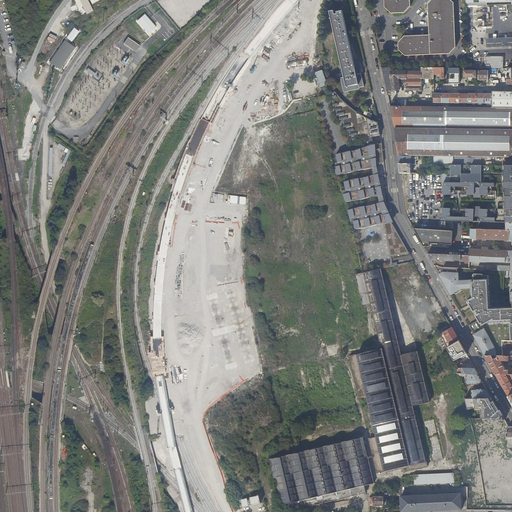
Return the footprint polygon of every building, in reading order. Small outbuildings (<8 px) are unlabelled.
[(383,0),(384,8),(391,14),(405,13),(410,7),(410,0),(383,0)] [(404,36),(398,42),(398,50),(404,56),(449,54),(455,47),(454,3),(451,0),(431,0),(428,4),(429,35),(404,36)] [(334,12),(333,10),(329,11),(344,77),(341,77),(344,92),(360,88),(360,87),(364,86),(361,73),(357,74),(342,10),(334,12)] [(74,27),(66,38),(71,42),(79,31),(74,27)] [(508,46),(507,36),(489,37),(490,47),(508,46)] [(140,46),(128,38),(124,44),(136,52),(140,46)] [(65,39),(50,61),(60,69),(76,46),(65,39)] [(125,66),(130,59),(125,56),(121,63),(125,66)] [(485,68),(504,68),(503,58),(495,58),(495,60),(491,60),(491,58),(485,58),(485,68)] [(316,79),(314,79),(316,87),(325,86),(321,65),(313,66),(316,79)] [(434,68),(382,68),(387,91),(400,89),(399,83),(399,79),(407,79),(407,83),(407,86),(405,86),(405,90),(413,90),(413,91),(421,91),(422,79),(434,79),(434,75),(434,68)] [(444,78),(447,78),(447,84),(459,84),(460,68),(434,68),(434,75),(440,75),(440,79),(444,79),(444,78)] [(476,78),(476,71),(464,71),(464,78),(467,78),(467,81),(472,81),(472,78),(476,78)] [(488,80),(488,71),(479,71),(479,80),(488,80)] [(338,95),(336,92),(330,93),(333,107),(335,106),(337,116),(339,115),(340,120),(343,120),(344,127),(346,127),(347,132),(349,132),(350,136),(352,136),(353,141),(366,138),(368,146),(357,150),(347,152),(336,154),(340,174),(348,173),(357,170),(372,168),(374,174),(364,177),(355,179),(344,182),(347,193),(343,194),(346,202),(378,195),(380,202),(348,210),(350,218),(355,217),(356,220),(354,221),(356,229),(385,223),(392,255),(409,251),(392,222),(383,202),(382,195),(376,167),(384,162),(382,143),(374,144),(373,136),(381,135),(380,130),(379,121),(375,120),(366,116),(362,114),(353,108),(344,101),(338,95)] [(492,108),(511,108),(511,92),(493,92),(493,94),(470,94),(470,93),(467,93),(467,94),(434,93),(434,94),(434,103),(492,104),(492,108)] [(511,158),(511,108),(492,108),(433,107),(431,107),(419,107),(411,107),(391,106),(395,129),(398,156),(419,157),(426,157),(434,157),(434,165),(448,165),(451,165),(501,166),(501,158),(511,158)] [(71,151),(69,150),(67,153),(62,164),(65,165),(71,151)] [(412,165),(416,165),(416,161),(419,161),(419,157),(398,156),(400,174),(411,174),(412,165)] [(451,165),(448,165),(448,171),(447,171),(447,172),(447,173),(447,174),(451,174),(451,182),(474,183),(479,183),(494,183),(502,183),(511,183),(511,165),(501,166),(451,165)] [(451,182),(443,183),(443,194),(457,195),(457,190),(455,190),(455,186),(463,186),(463,190),(460,190),(460,195),(473,195),(473,197),(480,197),(480,195),(494,195),(494,191),(492,191),(492,187),(494,187),(494,183),(479,183),(479,185),(480,185),(480,188),(474,188),(474,183),(451,182)] [(511,183),(502,183),(502,198),(504,198),(511,197),(511,198),(511,183)] [(496,210),(497,219),(495,220),(495,223),(506,223),(511,223),(511,202),(511,203),(504,204),(504,207),(506,207),(506,211),(503,211),(503,210),(496,210)] [(479,222),(480,222),(492,223),(495,223),(495,220),(495,216),(491,216),(491,213),(494,213),(494,209),(480,208),(480,206),(473,206),(473,208),(460,208),(460,212),(463,213),(463,217),(455,216),(455,212),(457,212),(457,208),(443,208),(443,221),(474,222),(474,215),(481,215),(481,218),(479,218),(479,222)] [(506,230),(506,231),(511,231),(511,223),(506,223),(495,223),(492,223),(480,222),(480,226),(500,227),(500,228),(503,228),(505,229),(505,230),(506,230)] [(454,231),(414,229),(424,247),(449,248),(452,245),(454,231)] [(511,231),(506,231),(473,229),(470,229),(470,239),(511,241),(511,246),(511,250),(505,251),(505,248),(504,247),(498,247),(497,248),(497,250),(492,250),(492,247),(491,247),(479,246),(478,247),(478,250),(475,249),(475,247),(474,246),(470,246),(470,256),(510,258),(511,257),(511,231)] [(469,269),(470,256),(428,254),(431,261),(455,262),(455,261),(469,261),(469,267),(467,267),(467,269),(469,269)] [(511,271),(511,257),(510,258),(470,256),(469,269),(471,269),(472,262),(511,262),(511,266),(511,271)] [(440,275),(439,275),(450,294),(462,288),(472,289),(473,290),(473,292),(472,293),(473,303),(475,306),(472,307),(475,312),(476,311),(479,316),(477,317),(479,321),(470,326),(474,335),(473,335),(485,356),(502,356),(503,341),(511,341),(511,291),(511,292),(511,303),(511,305),(491,307),(490,306),(489,275),(483,276),(483,274),(474,274),(475,281),(457,281),(457,268),(443,267),(442,273),(440,275)] [(421,425),(416,405),(430,402),(418,351),(401,354),(381,268),(363,273),(355,274),(363,305),(371,303),(381,348),(349,356),(359,396),(367,395),(372,415),(377,437),(369,439),(377,473),(409,465),(410,470),(427,465),(418,426),(421,425)] [(457,336),(453,328),(443,333),(445,338),(447,338),(450,343),(451,342),(453,345),(460,341),(457,336)] [(453,345),(448,348),(455,361),(466,354),(460,341),(453,345)] [(511,341),(503,341),(502,356),(503,356),(503,348),(511,348),(511,351),(511,356),(511,341)] [(502,356),(485,356),(495,374),(508,375),(508,370),(506,370),(501,361),(507,361),(507,364),(508,364),(508,365),(511,364),(511,356),(503,356),(502,356)] [(478,374),(467,374),(467,384),(477,384),(482,381),(478,374)] [(511,374),(508,375),(495,374),(511,404),(511,374)] [(491,398),(492,398),(487,389),(472,389),(472,398),(491,398)] [(470,398),(465,398),(468,408),(476,408),(477,418),(505,420),(492,398),(491,398),(472,398),(470,398)] [(374,483),(363,437),(295,453),(270,459),(283,511),(366,492),(365,485),(374,483)] [(414,474),(414,484),(454,482),(454,472),(414,474)] [(401,501),(401,511),(460,509),(460,493),(400,495),(401,495),(401,501)] [(370,497),(370,505),(374,505),(384,505),(384,496),(374,496),(374,497),(370,497)]
